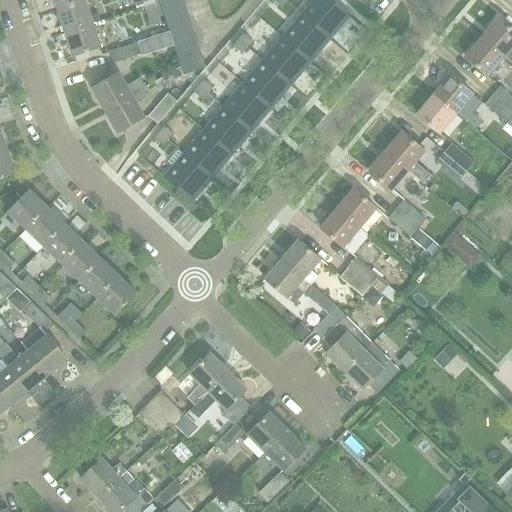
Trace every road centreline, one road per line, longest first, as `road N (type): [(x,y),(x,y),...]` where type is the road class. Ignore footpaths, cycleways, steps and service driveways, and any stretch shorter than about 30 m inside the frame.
road 1 (residential): [(194,286),(428,13)]
road 2 (residential): [(194,286),(43,136),(0,0)]
road 3 (residential): [(24,461),(194,286)]
road 4 (residential): [(318,410),(194,286)]
